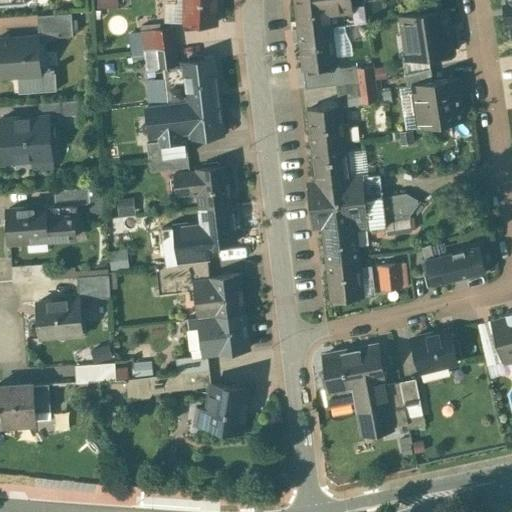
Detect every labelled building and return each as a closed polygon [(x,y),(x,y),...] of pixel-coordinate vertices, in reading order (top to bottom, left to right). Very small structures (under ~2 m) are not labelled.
[(217,0),(185,0),(185,21),(216,22),(217,0)] [(295,0),(299,29),(331,26),(329,12),(349,10),(347,0),(295,0)] [(421,0),(405,0),(407,13),(423,11),(421,0)] [(407,13),(401,14),(404,32),(408,31),(411,54),(411,56),(428,54),(453,50),(446,7),(423,11),(407,13)] [(71,12),(37,14),(38,35),(39,38),(73,35),(71,12)] [(331,26),(299,29),(303,67),(335,63),(331,26)] [(172,27),(152,29),(154,48),(174,46),(172,27)] [(38,35),(0,38),(0,75),(24,73),(41,72),(41,71),(39,38),(38,35)] [(154,48),(145,49),(147,68),(162,66),(177,64),(174,46),(154,48)] [(428,54),(411,56),(411,54),(402,55),(405,73),(430,67),(428,54)] [(214,58),(182,62),(183,63),(187,99),(218,95),(214,58)] [(177,64),(162,66),(164,80),(167,101),(187,99),(183,63),(177,64)] [(340,67),(335,63),(303,67),(306,87),(336,84),(357,81),(374,79),(372,65),(356,67),(355,65),(340,67)] [(51,70),(41,71),(41,72),(24,73),(26,91),(56,89),(55,70),(54,67),(50,67),(51,70)] [(430,67),(405,73),(406,86),(413,85),(413,82),(432,79),(430,67)] [(432,79),(413,82),(413,85),(419,126),(463,119),(457,76),(432,79)] [(374,79),(357,81),(359,95),(360,102),(377,100),(374,79)] [(164,80),(148,82),(151,103),(167,101),(164,80)] [(357,81),(336,84),(338,97),(359,95),(357,81)] [(167,101),(151,103),(148,103),(151,134),(160,133),(161,140),(180,137),(179,131),(190,129),(191,136),(223,132),(218,95),(187,99),(167,101)] [(80,99),(38,103),(39,115),(48,115),(48,116),(81,113),(80,99)] [(340,104),(308,107),(313,145),(344,141),(343,132),(349,131),(348,123),(342,123),(340,104)] [(39,115),(0,118),(3,161),(51,157),(48,116),(48,115),(39,115)] [(180,138),(161,141),(161,140),(146,142),(148,158),(149,158),(188,153),(186,137),(180,137),(180,138)] [(313,145),(317,180),(311,181),(314,203),(382,195),(379,173),(348,177),(344,141),(313,145)] [(188,153),(149,158),(151,171),(189,166),(188,153)] [(227,165),(195,169),(196,170),(174,172),(177,193),(198,191),(200,206),(231,202),(227,165)] [(102,186),(89,187),(90,202),(103,201),(102,186)] [(89,187),(54,189),(55,205),(90,203),(90,202),(89,187)] [(382,195),(314,203),(317,225),(322,224),(326,260),(327,260),(358,256),(359,256),(355,228),(386,225),(386,224),(385,219),(382,195)] [(200,206),(202,222),(204,243),(205,243),(236,239),(231,202),(200,206)] [(44,204),(27,205),(27,207),(7,208),(9,241),(47,239),(45,214),(44,204)] [(73,212),(45,214),(47,239),(75,236),(73,212)] [(409,215),(385,219),(386,224),(386,225),(387,233),(411,230),(409,216),(409,215)] [(202,222),(175,225),(178,245),(178,250),(206,247),(205,243),(204,243),(202,222)] [(426,258),(425,258),(432,284),(486,271),(480,244),(426,258)] [(206,247),(178,250),(178,245),(164,246),(166,264),(166,265),(186,262),(207,260),(206,247)] [(110,248),(112,266),(130,264),(128,246),(110,248)] [(327,260),(331,297),(362,293),(360,276),(370,275),(369,266),(359,267),(358,256),(327,260)] [(207,260),(186,262),(188,274),(209,272),(207,260)] [(166,264),(156,265),(159,291),(177,289),(176,283),(189,281),(188,274),(186,262),(166,265),(166,264)] [(398,262),(379,264),(382,288),(401,286),(398,262)] [(35,263),(11,265),(12,281),(36,279),(35,263)] [(240,272),(208,276),(209,277),(194,279),(198,315),(213,313),(244,309),(240,272)] [(109,274),(76,276),(78,297),(79,296),(80,298),(110,297),(109,274)] [(78,297),(38,300),(39,317),(38,317),(40,336),(59,334),(59,336),(83,334),(80,298),(79,296),(78,297)] [(244,309),(213,313),(217,350),(219,350),(249,347),(244,309)] [(511,311),(490,318),(499,350),(502,360),(511,356),(511,311)] [(198,315),(188,316),(192,354),(193,357),(208,355),(220,353),(219,350),(217,350),(213,313),(198,315)] [(490,318),(478,322),(486,354),(499,350),(490,318)] [(448,328),(411,337),(419,370),(457,361),(448,328)] [(96,359),(112,358),(111,343),(95,344),(96,359)] [(378,343),(323,353),(327,370),(321,371),(327,404),(354,399),(353,394),(361,392),(368,431),(393,426),(392,425),(407,422),(411,442),(412,442),(405,406),(389,408),(384,383),(383,379),(384,378),(378,343)] [(502,360),(499,350),(486,354),(488,364),(502,360)] [(192,354),(175,357),(177,372),(210,368),(208,355),(193,357),(192,354)] [(114,361),(75,364),(76,382),(115,379),(114,361)] [(177,372),(150,375),(152,390),(211,383),(211,381),(210,368),(177,372)] [(150,375),(126,378),(128,396),(149,394),(152,390),(150,375)] [(415,377),(400,381),(405,406),(421,402),(415,377)] [(248,387),(211,381),(211,383),(204,423),(242,429),(248,387)] [(400,381),(384,383),(389,408),(405,406),(400,381)] [(48,382),(16,385),(16,386),(0,387),(0,422),(35,420),(34,405),(49,404),(48,382)]
